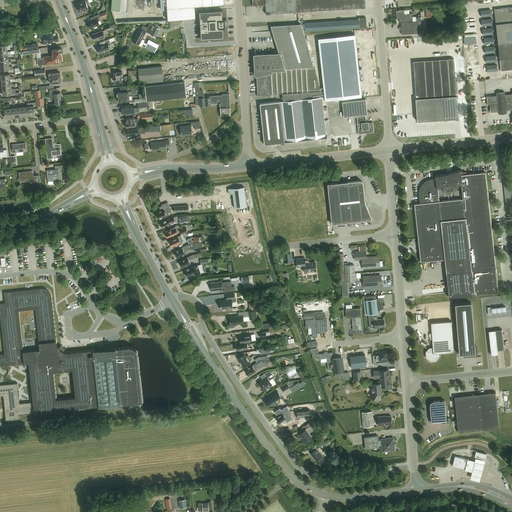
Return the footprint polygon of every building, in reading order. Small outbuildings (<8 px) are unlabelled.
[(87,3),(89,2),(87,0),(86,0),(83,1),(83,0),(80,1),(80,2),(76,3),(79,11),(84,9),(84,11),(88,10),(87,8),(88,7),(87,3)] [(113,0),(113,9),(122,10),(122,0),(113,0)] [(167,0),(169,21),(195,19),(195,9),(216,7),(215,0),(167,0)] [(364,0),(252,0),(253,6),(267,5),(267,12),(266,12),(266,13),(298,12),(298,11),(360,8),(365,8),(364,0)] [(511,7),(494,9),(501,71),(511,69),(511,7)] [(222,9),(199,11),(201,38),(224,37),(223,27),(225,27),(225,19),(223,19),(222,9)] [(400,18),(401,26),(400,26),(399,27),(399,29),(400,30),(401,30),(401,34),(422,32),(421,16),(417,17),(417,21),(413,21),(412,13),(404,13),(404,10),(396,10),(396,19),(400,18)] [(99,21),(101,20),(99,14),(93,16),(94,18),(94,19),(88,22),(90,28),(100,25),(99,21)] [(305,31),(367,27),(366,17),(358,17),(359,19),(305,22),(305,31)] [(147,28),(143,25),(141,29),(139,28),(132,41),(141,46),(143,44),(146,45),(147,44),(144,42),(144,40),(142,39),(146,32),(150,34),(156,37),(160,29),(149,23),(147,28)] [(272,25),(271,25),(272,29),(277,45),(279,53),(310,52),(301,23),(272,25)] [(52,41),(58,39),(57,35),(56,35),(55,30),(46,32),(46,33),(42,34),(44,44),(49,43),(48,42),(52,41)] [(95,40),(105,37),(103,30),(92,34),(95,40)] [(355,34),(318,38),(324,89),(320,89),(321,97),(323,97),(324,96),(324,97),(325,100),(362,96),(355,34)] [(109,46),(111,45),(110,42),(115,40),(114,37),(104,41),(105,43),(97,46),(99,53),(110,49),(109,46)] [(155,53),(159,45),(149,39),(145,47),(155,53)] [(0,50),(8,50),(7,45),(11,45),(10,42),(2,42),(3,45),(0,45),(0,50)] [(38,66),(44,65),(54,63),(54,64),(60,64),(60,61),(63,60),(61,54),(62,54),(63,52),(63,49),(62,48),(52,50),(53,55),(52,55),(52,56),(43,57),(43,58),(37,59),(38,66)] [(25,51),(22,51),(23,55),(26,55),(36,53),(37,58),(41,58),(39,49),(25,51)] [(255,49),(255,55),(256,70),(272,69),(287,69),(314,67),(310,52),(279,53),(272,54),(256,55),(255,49)] [(417,121),(458,118),(457,96),(456,96),(453,58),(413,61),(416,99),(415,99),(417,121)] [(138,69),(128,71),(129,75),(139,74),(140,84),(164,81),(162,66),(138,68),(138,69)] [(268,94),(272,94),(282,93),(283,100),(280,100),(281,101),(260,103),(264,143),(327,137),(323,97),(321,97),(320,89),(320,88),(315,67),(314,67),(287,69),(272,69),(256,70),(258,95),(268,94)] [(121,77),(123,77),(122,71),(114,72),(114,76),(113,76),(114,80),(118,80),(118,83),(122,82),(121,77)] [(50,84),(61,82),(60,73),(48,74),(49,78),(50,78),(50,84)] [(185,82),(145,86),(147,101),(187,97),(185,82)] [(199,82),(195,83),(196,105),(220,103),(220,104),(221,115),(230,114),(229,93),(222,93),(222,95),(204,96),(203,90),(200,90),(199,82)] [(129,100),(132,99),(132,95),(131,96),(130,91),(129,92),(128,91),(118,92),(119,101),(129,100)] [(511,93),(505,95),(505,92),(497,93),(497,95),(487,96),(488,105),(490,104),(491,112),(498,111),(499,114),(507,113),(507,110),(511,109),(511,93)] [(365,114),(367,114),(366,99),(342,101),(343,116),(356,115),(365,114)] [(152,113),(148,113),(135,114),(136,118),(134,119),(134,117),(126,118),(127,122),(125,123),(125,127),(137,126),(137,121),(139,121),(139,119),(140,119),(140,118),(142,118),(142,119),(152,118),(152,113)] [(365,114),(356,115),(357,124),(361,123),(361,122),(366,121),(365,114)] [(358,134),(374,132),(373,122),(369,122),(368,121),(366,121),(361,122),(361,123),(357,124),(358,134)] [(191,125),(180,126),(181,136),(192,134),(192,128),(191,125)] [(141,131),(145,131),(145,128),(128,129),(128,135),(134,134),(134,136),(139,135),(138,133),(141,133),(141,131)] [(52,138),(45,139),(47,159),(48,159),(48,158),(61,157),(62,157),(60,146),(60,147),(53,147),(52,138)] [(165,146),(170,145),(169,139),(165,140),(165,141),(151,143),(152,150),(166,148),(165,146)] [(16,152),(27,151),(26,143),(12,145),(13,154),(17,153),(16,152)] [(56,180),(60,180),(59,169),(62,169),(62,165),(55,166),(56,169),(47,170),(48,181),(49,184),(55,184),(56,183),(56,180)] [(496,268),(485,172),(466,174),(466,173),(461,173),(460,170),(462,170),(461,169),(458,171),(455,172),(452,172),(451,173),(449,173),(446,174),(443,175),(441,175),(438,176),(434,176),(435,176),(435,179),(434,179),(433,179),(432,179),(431,179),(430,180),(429,180),(428,181),(426,181),(425,182),(425,183),(424,183),(423,185),(422,186),(421,186),(421,187),(421,188),(420,189),(420,190),(419,191),(419,192),(419,193),(419,194),(419,196),(419,197),(420,203),(414,204),(420,262),(444,259),(446,273),(496,268)] [(40,175),(36,176),(33,176),(32,172),(26,173),(25,172),(19,173),(20,178),(20,181),(26,180),(26,181),(33,180),(34,182),(37,182),(40,182),(40,175)] [(365,203),(363,183),(363,182),(362,182),(362,181),(361,181),(360,180),(327,184),(332,224),(372,219),(365,203)] [(508,180),(503,180),(506,209),(511,209),(508,180)] [(246,206),(244,187),(228,189),(229,194),(233,193),(234,208),(246,206)] [(166,213),(172,211),(170,207),(168,202),(162,205),(162,206),(160,207),(161,210),(157,212),(158,214),(158,216),(159,218),(160,218),(160,219),(163,218),(163,217),(167,215),(166,213)] [(171,223),(175,221),(178,220),(176,216),(169,219),(160,223),(162,227),(167,225),(168,226),(171,224),(171,223)] [(167,238),(178,233),(175,227),(170,229),(170,230),(167,231),(168,232),(165,233),(167,238)] [(172,247),(181,243),(178,237),(169,241),(170,242),(169,242),(170,244),(171,244),(172,247)] [(187,245),(174,252),(178,258),(185,254),(184,252),(189,249),(197,248),(197,247),(202,247),(202,242),(199,242),(195,242),(192,243),(190,243),(187,245)] [(363,251),(354,252),(355,260),(362,259),(363,268),(378,267),(377,261),(379,261),(379,256),(366,257),(366,251),(365,246),(363,246),(363,251)] [(193,254),(180,262),(183,267),(191,263),(189,259),(190,259),(191,259),(194,257),(193,254)] [(296,259),(297,267),(303,267),(304,272),(316,271),(315,262),(309,263),(309,262),(308,261),(307,261),(305,261),(305,258),(296,259)] [(197,264),(183,270),(184,273),(184,274),(185,275),(186,276),(190,275),(191,275),(193,274),(193,273),(194,275),(201,273),(199,268),(197,265),(197,264)] [(344,265),(344,273),(355,273),(354,265),(344,265)] [(449,297),(498,292),(496,268),(446,273),(449,297)] [(355,273),(344,273),(345,281),(348,281),(355,281),(355,273)] [(381,282),(380,275),(363,277),(364,288),(379,287),(379,282),(381,282)] [(235,291),(235,286),(232,286),(231,281),(222,282),(221,281),(217,282),(215,283),(215,282),(210,283),(211,291),(222,290),(222,289),(224,288),(224,292),(235,291)] [(0,395),(3,396),(5,408),(5,412),(6,420),(19,418),(19,415),(103,406),(106,406),(128,403),(133,403),(137,402),(139,402),(142,402),(137,353),(136,349),(133,347),(128,346),(127,346),(115,347),(104,348),(104,345),(98,346),(99,349),(71,351),(67,351),(63,351),(65,348),(61,345),(59,347),(57,345),(56,340),(51,295),(50,292),(49,291),(47,289),(45,288),(43,288),(42,288),(4,292),(5,303),(0,303),(0,314),(3,339),(4,353),(0,353),(0,395)] [(232,302),(235,302),(234,294),(226,294),(227,300),(219,300),(220,309),(232,308),(232,302)] [(382,298),(366,300),(367,315),(378,314),(377,309),(383,308),(382,298)] [(477,354),(476,344),(475,344),(471,303),(455,304),(459,354),(469,353),(469,355),(477,354)] [(431,323),(451,321),(450,306),(430,308),(431,323)] [(362,330),(362,328),(361,328),(360,317),(361,317),(360,308),(345,309),(346,318),(352,317),(353,330),(359,329),(359,330),(362,330)] [(244,323),(243,317),(249,316),(250,319),(256,318),(255,310),(238,312),(239,315),(229,316),(230,324),(229,324),(229,326),(231,327),(234,326),(234,324),(244,323)] [(327,330),(326,318),(305,320),(306,328),(311,328),(312,337),(316,337),(317,336),(317,333),(326,333),(327,330)] [(374,327),(374,328),(384,327),(384,319),(374,320),(374,318),(370,319),(371,323),(369,323),(370,327),(374,327)] [(451,321),(431,323),(433,348),(429,348),(426,352),(426,357),(430,361),(435,360),(439,356),(439,353),(454,352),(451,321)] [(488,331),(491,355),(498,354),(498,350),(495,330),(488,331)] [(502,330),(495,330),(498,350),(504,350),(502,330)] [(253,343),(253,340),(252,341),(251,334),(239,336),(240,342),(250,341),(250,343),(253,343)] [(247,344),(250,343),(250,341),(240,342),(235,343),(236,350),(247,348),(247,344)] [(376,355),(372,355),(374,364),(378,364),(377,362),(387,361),(386,351),(376,352),(376,355)] [(334,358),(333,352),(327,353),(327,352),(324,352),(324,353),(317,354),(318,359),(326,358),(328,370),(333,369),(333,372),(342,371),(341,357),(334,358)] [(241,363),(250,357),(248,355),(246,356),(244,354),(238,358),(241,363)] [(365,354),(350,356),(352,368),(367,366),(365,354)] [(249,361),(251,359),(250,357),(241,363),(243,368),(250,363),(249,361)] [(261,366),(259,361),(245,370),(248,375),(256,371),(254,369),(258,367),(261,366)] [(381,387),(389,386),(388,370),(379,371),(375,371),(376,378),(380,377),(380,383),(372,384),(373,395),(371,397),(378,401),(378,400),(379,400),(380,398),(380,397),(382,394),(381,387)] [(262,381),(259,384),(264,390),(272,384),(269,380),(271,379),(274,376),(270,371),(267,371),(266,372),(261,376),(262,379),(261,380),(262,381)] [(362,380),(361,371),(353,372),(354,380),(362,380)] [(299,382),(292,386),(295,391),(302,387),(299,383),(299,382)] [(290,387),(287,383),(280,387),(283,391),(290,387)] [(264,400),(266,403),(265,403),(266,405),(267,405),(272,403),(273,403),(274,402),(274,401),(281,397),(278,392),(264,400)] [(499,427),(497,408),(495,392),(479,394),(483,429),(499,427)] [(458,432),(483,429),(479,394),(454,397),(458,432)] [(430,405),(430,408),(431,420),(433,421),(446,420),(445,400),(433,401),(432,401),(431,402),(430,403),(430,404),(430,405)] [(277,416),(282,413),(283,413),(286,418),(285,419),(287,422),(291,419),(286,411),(289,410),(287,406),(281,410),(279,408),(275,412),(277,416)] [(297,410),(298,417),(310,416),(309,409),(297,410)] [(372,411),(362,412),(363,427),(374,426),(372,411)] [(283,413),(276,418),(279,423),(285,419),(286,418),(283,413)] [(377,416),(378,426),(391,424),(391,420),(391,416),(386,416),(377,416)] [(306,445),(313,440),(306,429),(299,434),(306,445)] [(393,438),(381,439),(381,440),(378,441),(378,436),(364,437),(365,449),(379,447),(379,446),(382,446),(383,451),(394,450),(393,438)] [(310,454),(318,464),(320,466),(321,466),(323,465),(324,463),(322,461),(325,459),(317,449),(310,454)] [(485,459),(486,454),(476,451),(475,456),(485,459)] [(465,469),(466,469),(468,459),(455,456),(452,466),(465,469)] [(186,499),(179,500),(180,508),(187,507),(186,499)]
